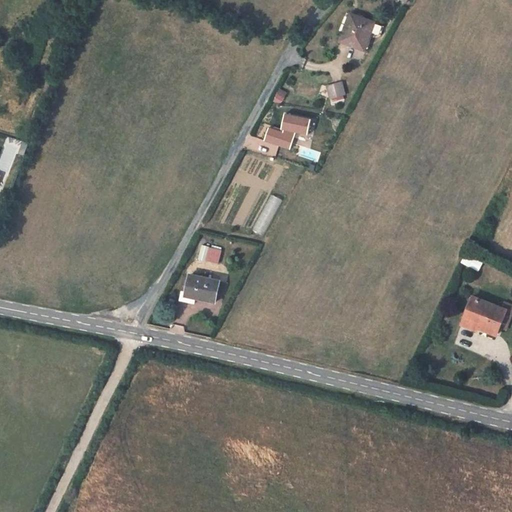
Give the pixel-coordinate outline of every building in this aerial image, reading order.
[(383,27),(350,16),(340,42),(364,51),(370,36),(376,39),(380,37),(383,27)] [(328,87),(331,100),(345,96),(342,84),(328,87)] [(268,225),(280,199),(270,194),(258,221),(268,225)] [(221,252),(208,250),(206,261),(218,264),(221,252)] [(219,282),(193,276),(192,282),(188,281),(186,294),(184,303),(194,305),(195,299),(215,303),(219,282)] [(502,310),(472,298),(462,323),(478,329),(476,332),(482,334),(484,331),(496,336),(499,328),(506,311),(502,310)] [(511,306),(505,304),(502,310),(506,311),(511,313),(511,306)] [(511,313),(506,311),(499,328),(506,330),(511,313)] [(476,332),(478,329),(462,323),(461,326),(476,332)]
